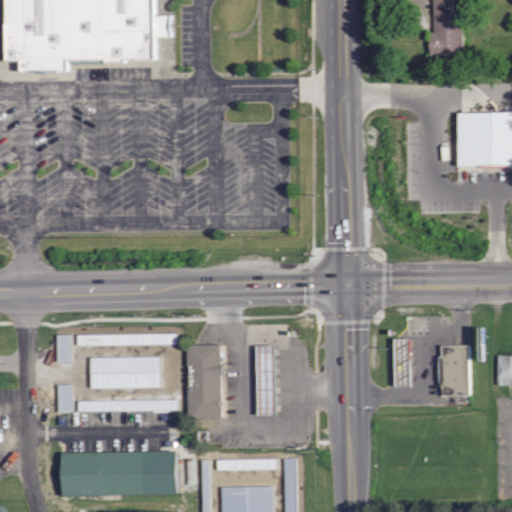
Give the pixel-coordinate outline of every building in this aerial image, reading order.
[(7,0),(7,63),(23,63),(23,72),(72,72),(72,57),(112,57),(112,64),(129,64),(129,56),(157,55),(157,34),(176,34),(175,17),(159,17),(159,0),(7,0)] [(432,54),(432,32),(437,32),(437,0),(454,0),(455,12),(464,12),(464,54),(432,54)] [(511,165),(462,167),(461,113),(511,111),(511,165)] [(397,339),(398,386),(414,386),(413,339),(397,339)] [(190,344),(191,418),(227,418),(226,343),(190,344)] [(261,345),(263,415),(281,414),(279,345),(261,345)] [(444,395),(444,384),(442,384),(442,356),(444,356),(444,345),(470,345),(471,394),(444,395)] [(65,451),(66,494),(179,492),(178,450),(65,451)]
